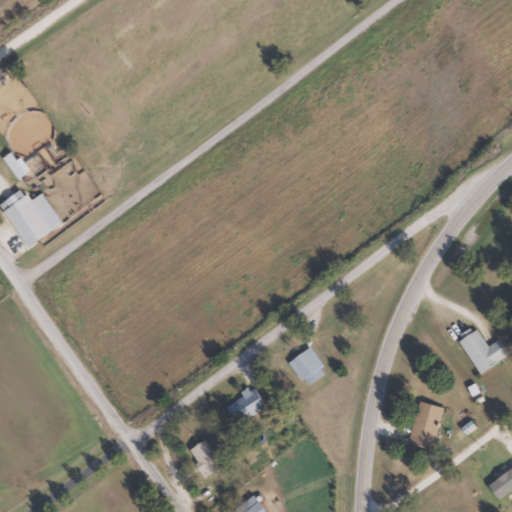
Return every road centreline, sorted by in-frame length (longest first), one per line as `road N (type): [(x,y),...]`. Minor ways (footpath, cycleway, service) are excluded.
road 1 (residential): [(0,455),(119,377),(481,192)]
road 2 (residential): [(0,251),(337,0)]
road 3 (secondary): [(481,192),(449,232),(396,329),(368,436),(363,511)]
road 4 (residential): [(172,511),(0,266)]
road 5 (residential): [(363,511),(394,441),(511,338)]
